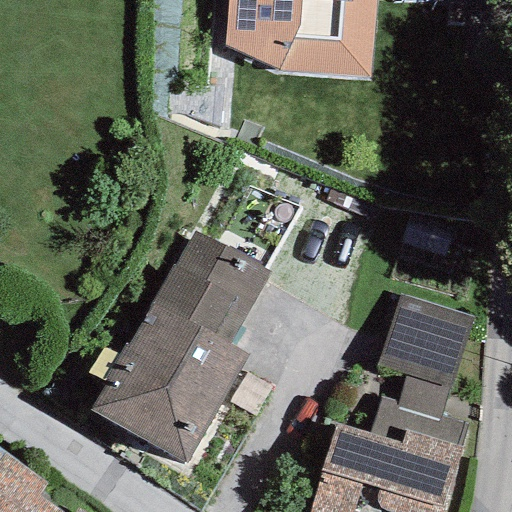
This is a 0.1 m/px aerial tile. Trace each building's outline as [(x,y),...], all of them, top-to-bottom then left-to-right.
[(227,0),(224,47),(277,71),(369,77),(376,0),(227,0)] [(193,229),(152,301),(229,345),(269,273),(193,229)] [(473,318),(399,295),(377,364),(406,373),(397,402),(395,408),(440,422),(442,417),(473,318)] [(185,464),(247,355),(229,345),(152,301),(90,410),(185,464)] [(368,434),(334,424),(307,511),(441,511),(461,448),(468,425),(442,417),(440,422),(395,408),(397,402),(380,397),(368,434)] [(0,449),(0,511),(60,511),(61,511),(38,494),(46,483),(0,449)]
